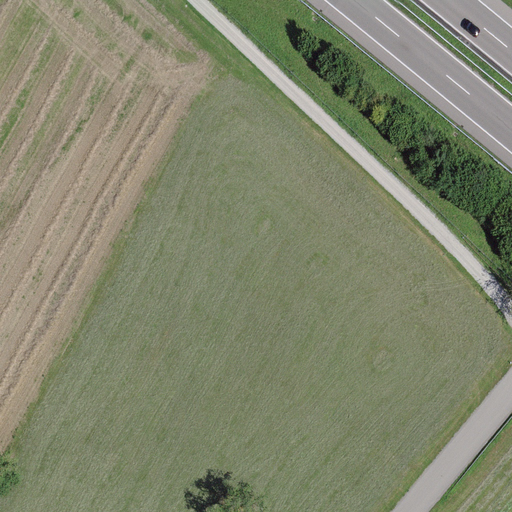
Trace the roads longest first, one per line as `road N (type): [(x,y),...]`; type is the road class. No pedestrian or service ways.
road 1 (track): [(511,306),(364,119),(203,0)]
road 2 (motorway): [(353,0),(511,130)]
road 3 (unclassified): [(411,511),(511,390)]
